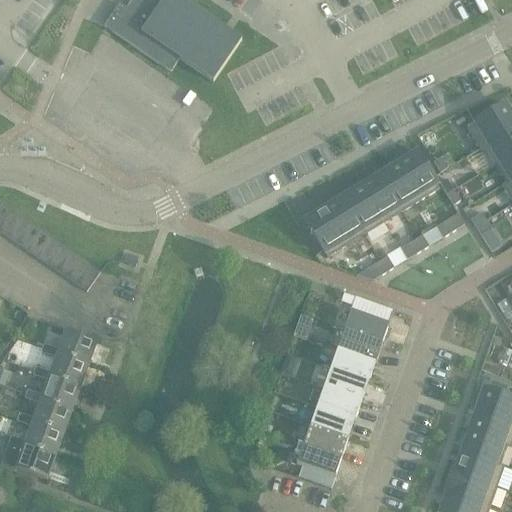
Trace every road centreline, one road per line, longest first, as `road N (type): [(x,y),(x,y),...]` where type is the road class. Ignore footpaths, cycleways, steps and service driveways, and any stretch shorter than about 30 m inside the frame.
road 1 (residential): [(0,171),(116,212),(148,214),(511,33)]
road 2 (residential): [(364,511),(431,315)]
